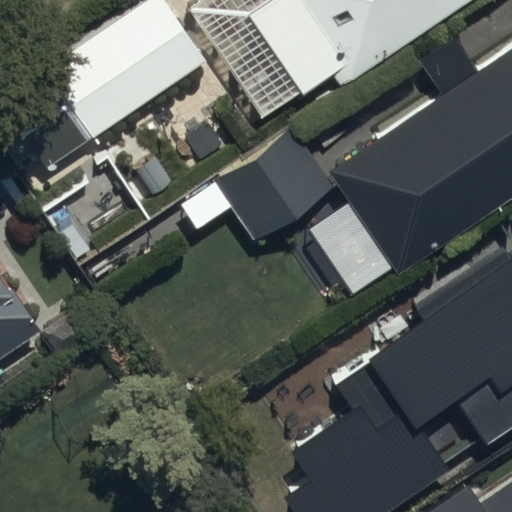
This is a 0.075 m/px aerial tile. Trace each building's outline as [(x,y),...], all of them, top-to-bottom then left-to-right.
[(161,0),(112,0),(0,74),(0,94),(39,153),(195,50),(161,0)] [(236,0),(299,90),(429,0),(236,0)] [(443,93),(329,171),(351,203),(313,229),(357,293),(392,269),(397,277),(511,198),(511,51),(480,73),(457,40),(423,64),(443,93)] [(328,185),(285,127),(178,206),(195,230),(226,208),(251,242),(328,185)] [(511,230),(372,330),(325,365),(340,385),(280,429),(299,454),(273,474),(301,511),(346,511),(439,443),(408,402),(451,370),(489,421),(511,403),(511,230)] [(0,345),(36,321),(0,266),(0,345)] [(511,511),(511,437),(397,511),(511,511)]
